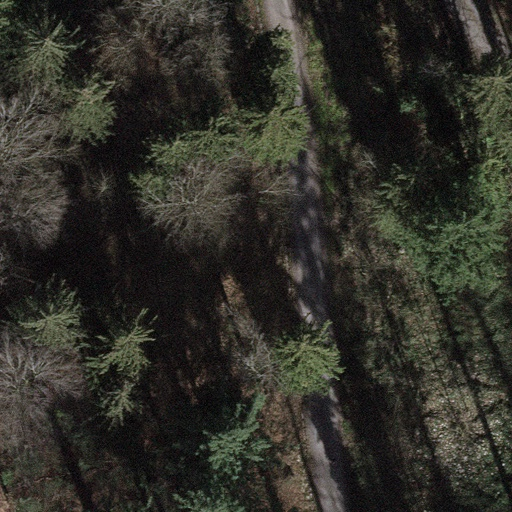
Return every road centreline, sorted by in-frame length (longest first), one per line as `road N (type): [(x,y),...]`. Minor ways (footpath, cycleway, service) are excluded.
road 1 (track): [(334,511),(276,0)]
road 2 (track): [(434,0),(511,102)]
